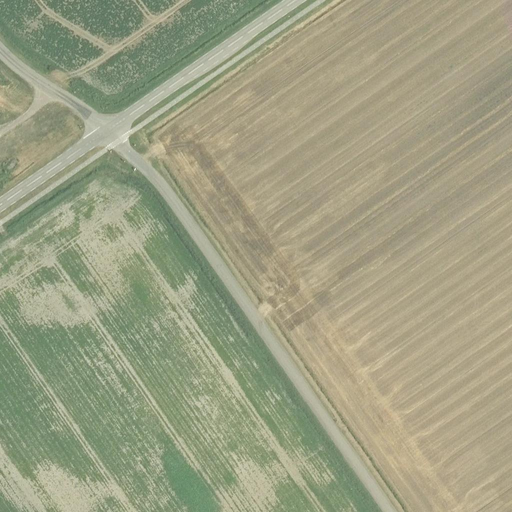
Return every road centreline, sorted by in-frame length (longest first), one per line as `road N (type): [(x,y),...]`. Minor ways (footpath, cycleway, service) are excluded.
road 1 (unclassified): [(385,511),(168,193),(105,132)]
road 2 (tertiary): [(105,132),(296,0)]
road 3 (tertiary): [(105,132),(0,51)]
road 4 (tertiary): [(0,205),(105,132)]
